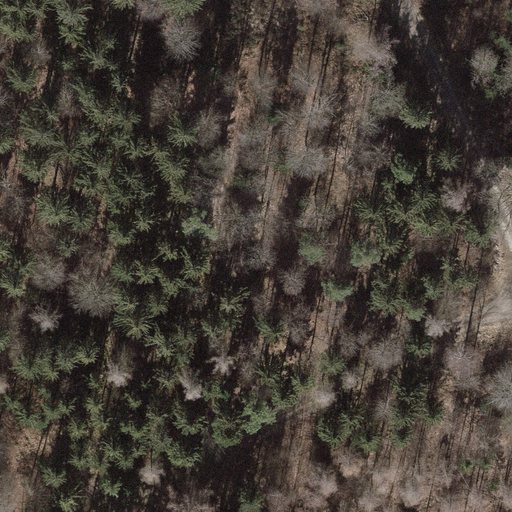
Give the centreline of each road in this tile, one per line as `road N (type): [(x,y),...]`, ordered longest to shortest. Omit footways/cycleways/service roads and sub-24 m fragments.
road 1 (track): [(511,300),(90,511)]
road 2 (track): [(402,0),(511,245)]
